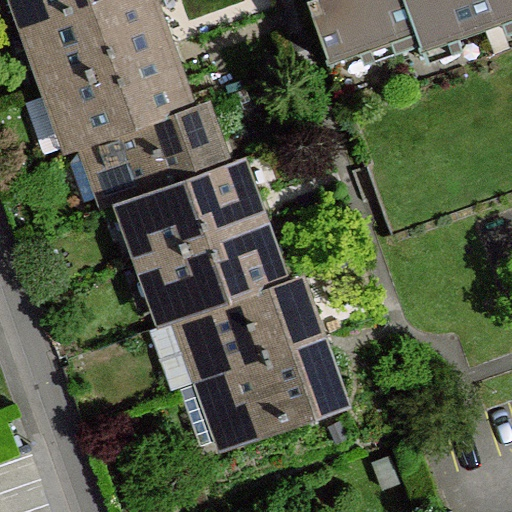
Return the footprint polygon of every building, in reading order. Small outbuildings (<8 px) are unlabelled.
[(154,0),(9,0),(65,149),(193,102),(154,0)] [(511,0),(315,0),(339,65),(426,34),(432,52),(511,21),(511,0)] [(90,198),(226,154),(209,104),(73,148),(90,198)] [(241,158),(113,205),(155,319),(283,273),(241,158)] [(176,320),(219,454),(347,413),(304,279),(176,320)]
